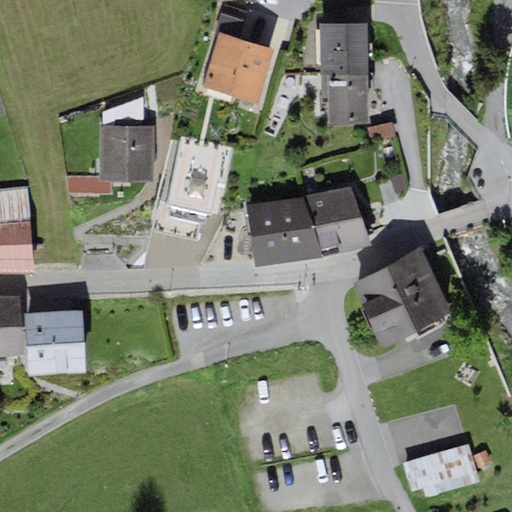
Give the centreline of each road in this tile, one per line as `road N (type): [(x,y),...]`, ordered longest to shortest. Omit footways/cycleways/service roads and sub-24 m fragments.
road 1 (residential): [(323,270),(329,317),(272,344),(136,379),(0,452)]
road 2 (residential): [(0,283),(323,270)]
road 3 (track): [(329,317),(407,511)]
road 4 (residential): [(323,270),(511,202)]
